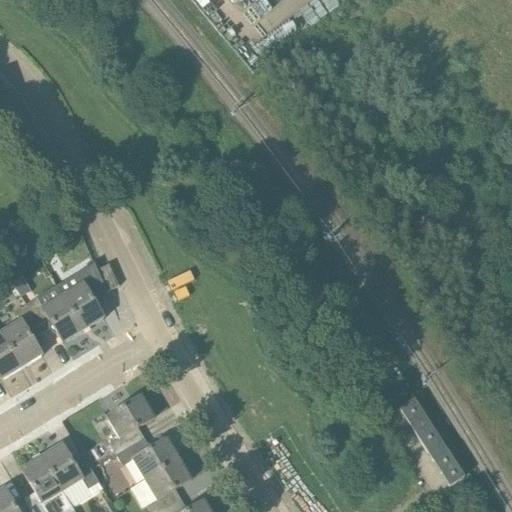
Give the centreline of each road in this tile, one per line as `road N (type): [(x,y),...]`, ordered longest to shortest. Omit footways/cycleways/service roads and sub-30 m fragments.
road 1 (residential): [(158,336),(52,118),(0,55)]
road 2 (residential): [(269,511),(158,336)]
road 3 (residential): [(0,435),(158,336)]
